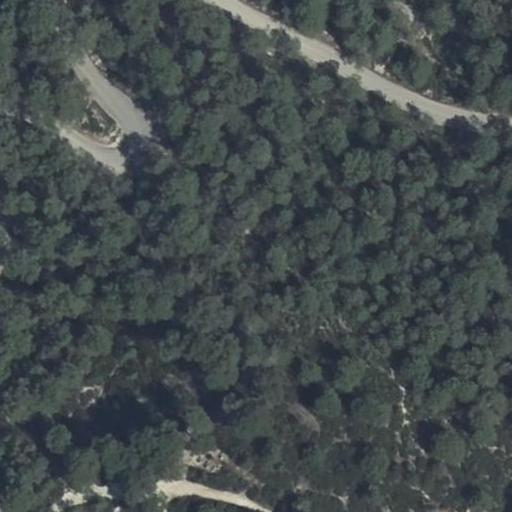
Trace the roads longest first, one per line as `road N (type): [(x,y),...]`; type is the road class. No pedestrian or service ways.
road 1 (unclassified): [(17,0),(55,28),(146,130),(154,153),(136,169),(108,159),(63,124),(0,99)]
road 2 (unclassified): [(511,149),(322,68),(220,0)]
road 3 (track): [(52,511),(69,493),(117,483),(205,483)]
